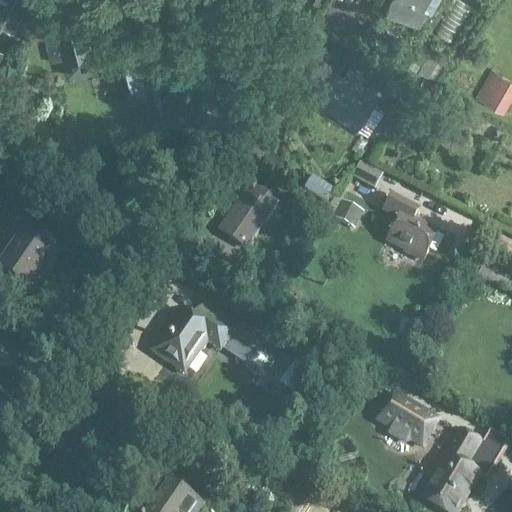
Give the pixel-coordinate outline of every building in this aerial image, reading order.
[(13,33),(28,4),(20,0),(0,0),(0,27),(13,33)] [(56,33),(43,36),(50,62),(63,59),(68,76),(112,64),(122,102),(145,96),(137,67),(144,65),(140,51),(133,53),(129,38),(92,49),(83,17),(79,18),(74,0),(52,0),(51,0),(57,24),(54,25),(56,33)] [(386,8),(417,26),(426,11),(432,14),(440,0),(386,0),(389,2),(386,8)] [(503,113),(511,97),(511,81),(491,69),(475,97),(503,113)] [(334,73),(314,102),(354,130),(374,101),(345,80),(334,73)] [(375,192),(382,177),(360,165),(353,180),(375,192)] [(313,178),(305,191),(327,205),(335,193),(313,178)] [(308,200),(295,191),(289,201),(302,209),(308,200)] [(240,244),(247,249),(277,205),(260,193),(255,200),(245,194),(220,231),(227,236),(227,237),(239,245),(240,244)] [(424,261),(438,233),(414,221),(418,212),(391,198),(384,211),(401,219),(389,242),(424,261)] [(333,220),(355,231),(363,213),(341,203),(333,220)] [(28,292),(58,250),(28,229),(0,268),(0,296),(2,297),(13,281),(28,292)] [(181,313),(153,354),(184,376),(200,352),(202,353),(208,344),(220,352),(222,350),(244,365),(246,371),(259,380),(265,379),(276,364),(275,358),(281,349),(241,322),(234,332),(201,310),(193,321),(181,313)] [(423,452),(441,421),(392,393),(375,424),(386,430),(386,436),(406,447),(410,445),(423,452)] [(457,433),(418,501),(437,511),(455,511),(476,476),(464,469),(478,445),(457,433)] [(151,482),(164,491),(149,511),(199,511),(202,507),(170,485),(185,462),(171,453),(151,482)] [(330,511),(331,511),(307,497),(298,511),(330,511)]
